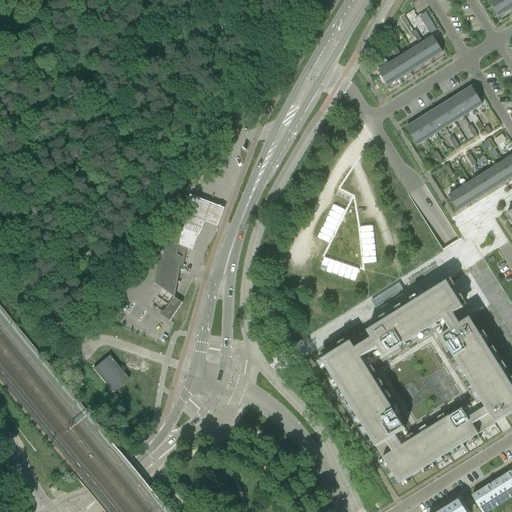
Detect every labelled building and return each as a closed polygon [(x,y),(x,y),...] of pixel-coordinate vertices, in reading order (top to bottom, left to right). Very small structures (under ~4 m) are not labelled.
[(491,0),(489,2),(495,11),(497,16),(499,18),(499,17),(500,17),(509,11),(504,2),(502,0),(491,0)] [(511,0),(502,0),(504,2),(509,11),(510,11),(510,10),(511,8),(511,0)] [(425,42),(421,44),(422,46),(425,50),(427,53),(431,59),(432,59),(441,53),(442,54),(442,53),(441,51),(438,47),(438,46),(432,37),(425,42)] [(421,44),(411,51),(416,60),(420,66),(422,65),(430,60),(431,60),(431,59),(427,53),(425,50),(422,46),(421,44)] [(400,57),(399,58),(405,67),(409,73),(409,74),(410,73),(411,72),(420,66),(420,67),(421,67),(420,66),(416,60),(411,51),(404,55),(400,57)] [(391,63),(389,64),(390,67),(395,74),(398,80),(399,80),(399,79),(401,78),(409,73),(405,67),(399,58),(391,63)] [(387,65),(378,71),(380,74),(386,85),(388,87),(388,86),(389,86),(398,80),(395,74),(390,67),(389,64),(387,65)] [(465,91),(462,93),(466,99),(468,103),(473,111),(482,105),(476,95),(471,88),(466,91),(466,90),(465,90),(465,91)] [(457,96),(452,99),(456,105),(463,117),(464,116),(473,111),(468,103),(466,99),(462,93),(457,96),(457,95),(457,96)] [(447,102),(443,105),(447,111),(454,123),(455,122),(463,117),(456,105),(452,99),(448,102),(447,102)] [(439,108),(434,111),(438,117),(445,128),(446,128),(454,123),(447,111),(443,105),(439,107),(438,107),(439,108)] [(429,114),(425,116),(429,123),(436,134),(437,133),(445,128),(438,117),(434,111),(429,114),(429,113),(428,113),(429,114)] [(420,119),(415,122),(420,129),(426,140),(427,139),(436,134),(429,123),(425,116),(421,119),(421,118),(420,119)] [(411,125),(406,128),(413,138),(417,146),(419,145),(426,140),(420,129),(415,122),(412,125),(411,124),(411,125)] [(511,156),(502,162),(503,163),(511,177),(511,156)] [(502,162),(492,169),(501,185),(507,181),(508,181),(508,180),(510,179),(511,179),(511,177),(503,163),(502,162)] [(486,173),(481,176),(491,191),(494,189),(495,189),(495,188),(497,187),(501,185),(492,169),(486,173)] [(481,176),(470,182),(480,198),(486,194),(486,195),(487,194),(490,192),(491,191),(481,176)] [(480,198),(470,182),(459,189),(469,205),(480,198)] [(459,189),(448,196),(458,212),(459,211),(465,207),(465,208),(466,208),(465,207),(469,205),(459,189)] [(184,229),(198,234),(202,223),(210,226),(217,228),(224,210),(217,207),(191,197),(189,197),(187,203),(183,215),(188,218),(184,229)] [(333,205),(331,210),(333,212),(342,216),(345,211),(336,206),(333,205)] [(330,211),(328,216),(331,217),(339,222),(342,216),(333,212),(330,211)] [(327,217),(325,221),(328,223),(337,227),(339,222),(330,218),(327,217)] [(325,222),(322,227),(323,228),(334,233),(336,227),(326,222),(325,222)] [(165,318),(170,321),(182,303),(181,302),(178,300),(175,298),(174,298),(178,277),(179,273),(180,265),(182,262),(184,263),(186,248),(192,251),(198,234),(184,229),(179,227),(158,258),(155,274),(154,283),(173,297),(164,311),(161,312),(159,314),(165,318)] [(322,228),(320,232),(322,234),(331,238),(334,233),(325,229),(322,228)] [(319,233),(317,238),(320,240),(328,244),(331,239),(322,234),(319,233)] [(321,267),(320,270),(325,272),(326,269),(330,260),(324,258),(321,267)] [(327,269),(326,272),(331,274),(332,271),(335,262),(330,260),(327,269)] [(336,262),(332,273),(332,274),(337,276),(337,275),(341,264),(336,262)] [(338,273),(338,276),(343,278),(344,275),(347,266),(342,264),(338,273)] [(344,275),(344,278),(349,280),(350,277),(353,268),(347,266),(344,275)] [(350,277),(350,280),(354,282),(356,279),(359,270),(353,268),(350,277)] [(399,312),(367,332),(351,342),(325,358),(321,361),(337,386),(377,449),(382,458),(396,481),(399,484),(427,467),(479,434),(495,424),(511,413),(511,386),(508,381),(469,319),(460,325),(453,315),(463,308),(447,282),(399,312)] [(370,301),(375,309),(403,291),(401,287),(399,284),(370,301)] [(108,356),(92,370),(112,394),(128,380),(108,356)] [(511,471),(502,477),(510,489),(511,487),(511,471)] [(502,477),(491,484),(499,496),(510,489),(502,477)] [(491,484),(481,490),(488,503),(499,496),(491,484)] [(511,487),(510,489),(499,496),(488,503),(479,508),(481,511),(486,511),(492,509),(494,507),(511,496),(511,487)] [(481,490),(472,496),(479,508),(488,503),(481,490)] [(465,511),(459,501),(440,511),(465,511)]
